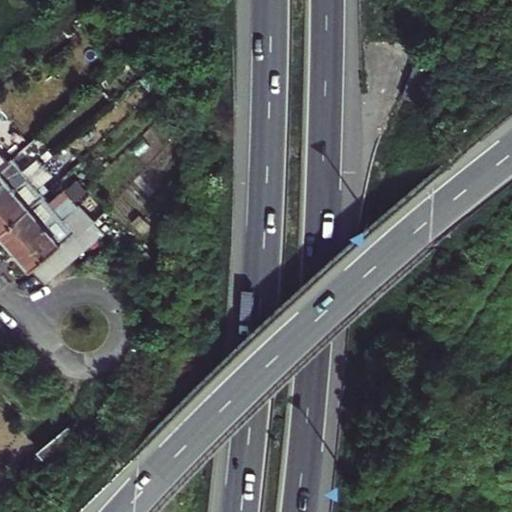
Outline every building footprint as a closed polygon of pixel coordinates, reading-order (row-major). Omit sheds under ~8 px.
[(0,167),(9,160),(0,149),(0,167)] [(2,203),(0,200),(0,231),(43,195),(37,188),(74,156),(68,150),(60,157),(56,152),(43,164),(16,188),(17,189),(2,203)] [(0,167),(0,200),(2,203),(17,189),(16,188),(43,164),(37,157),(23,170),(12,157),(9,160),(0,167)] [(0,231),(8,241),(15,250),(31,237),(33,240),(49,226),(47,225),(87,190),(78,179),(65,190),(58,181),(43,195),(0,231)] [(33,240),(31,237),(15,250),(16,251),(24,260),(32,269),(75,231),(64,218),(92,194),(89,189),(87,190),(47,225),(49,226),(33,240)] [(37,454),(52,471),(84,443),(68,426),(37,454)]
